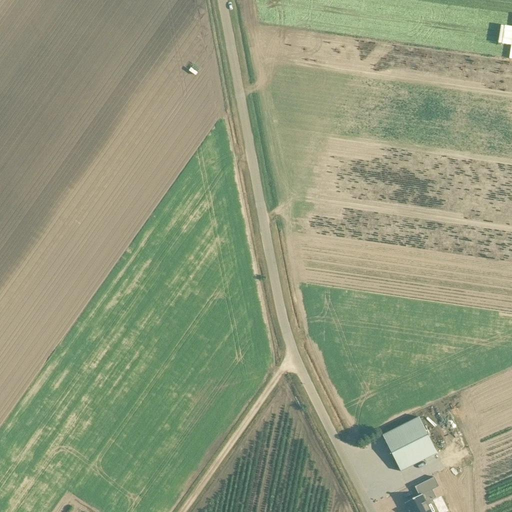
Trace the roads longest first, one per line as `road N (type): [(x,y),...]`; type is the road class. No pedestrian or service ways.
road 1 (unclassified): [(368,511),(293,360),(221,0)]
road 2 (track): [(293,360),(182,511)]
